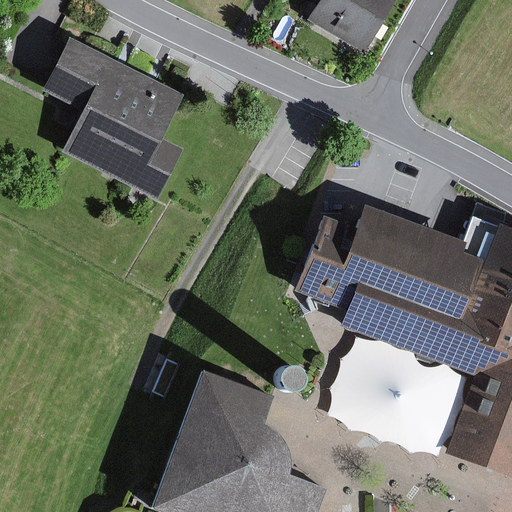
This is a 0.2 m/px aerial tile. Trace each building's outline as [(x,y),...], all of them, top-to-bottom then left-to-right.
[(362,54),(392,0),(314,0),(303,20),(362,54)] [(156,139),(177,95),(63,39),(37,91),(76,110),(55,153),(152,201),(178,150),(156,139)] [(481,265),(494,228),(466,218),(459,235),(362,200),(353,226),(320,214),(293,290),(340,307),(351,274),(463,314),(481,265)] [(481,265),(463,314),(351,274),(340,307),(331,328),(345,333),(466,376),(437,456),(508,481),(511,469),(511,233),(494,228),(481,265)] [(281,393),(284,394),(288,393),(292,391),(296,387),(297,383),(297,378),(296,374),(293,370),(290,368),(284,367),(279,368),(275,370),(273,372),(271,377),(271,383),(273,388),(276,391),(281,393)] [(256,426),(267,396),(194,370),(152,510),(157,511),(312,511),(321,489),(280,474),(281,468),(281,460),(279,451),(275,443),(270,436),(264,430),(256,426)]
